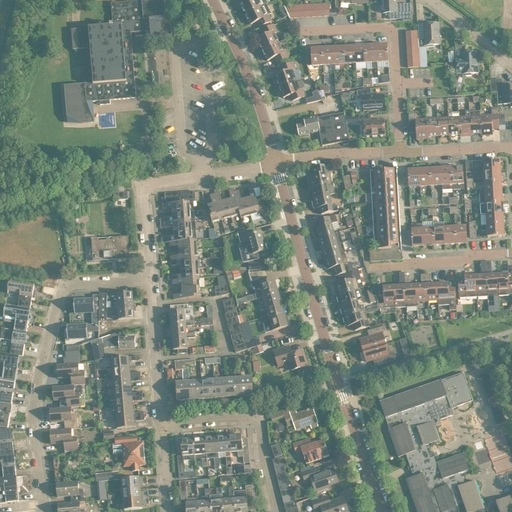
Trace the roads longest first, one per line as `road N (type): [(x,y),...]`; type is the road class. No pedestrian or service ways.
road 1 (tertiary): [(381,511),(275,160)]
road 2 (residential): [(42,511),(32,414),(59,295),(74,282),(147,280)]
road 3 (residential): [(147,280),(143,186),(275,160)]
road 4 (residential): [(398,150),(391,27),(300,29)]
road 5 (residential): [(159,424),(253,416),(275,511)]
road 6 (tertiary): [(275,160),(240,47),(212,0)]
road 7 (residential): [(159,424),(147,280)]
road 8 (residential): [(372,267),(511,249)]
road 9 (residential): [(398,150),(275,160)]
